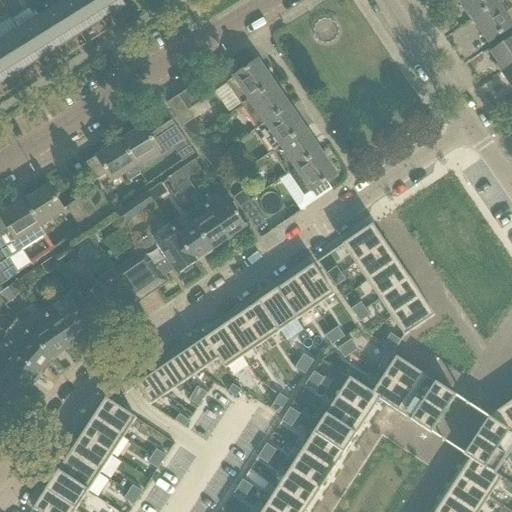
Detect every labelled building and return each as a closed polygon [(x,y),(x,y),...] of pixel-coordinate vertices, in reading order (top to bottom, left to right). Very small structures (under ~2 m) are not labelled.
[(33,0),(32,0),(26,4),(32,14),(39,9),(33,0)] [(65,0),(66,0),(61,3),(80,34),(101,22),(101,23),(102,22),(102,21),(88,0),(65,0)] [(88,0),(102,21),(122,8),(123,9),(124,9),(118,0),(88,0)] [(472,19),(472,20),(501,0),(460,0),(473,19),(472,19)] [(504,0),(501,0),(472,20),(473,20),(474,20),(489,41),(487,42),(488,43),(511,26),(511,24),(505,14),(511,10),(504,0)] [(61,3),(39,16),(59,48),(79,35),(80,36),(81,35),(80,34),(61,3)] [(39,16),(17,30),(38,62),(37,61),(58,48),(59,49),(60,49),(59,48),(39,16)] [(17,30),(0,40),(0,50),(15,75),(16,76),(17,75),(16,74),(36,62),(37,63),(38,62),(17,30)] [(498,64),(502,71),(511,64),(511,32),(507,36),(509,40),(492,50),(500,63),(498,64)] [(0,50),(0,84),(15,75),(0,50)] [(234,61),(177,97),(187,111),(204,100),(226,85),(241,106),(273,84),(272,84),(257,63),(259,62),(258,61),(253,64),(246,54),(235,62),(234,61)] [(511,64),(502,71),(511,86),(511,64)] [(273,84),(241,106),(257,128),(289,107),(289,106),(287,107),(273,85),(274,85),(273,84)] [(177,97),(166,104),(180,123),(192,140),(202,133),(194,121),(187,111),(177,97)] [(204,100),(187,111),(194,121),(211,109),(204,100)] [(289,107),(257,128),(273,151),(305,130),(304,129),(303,130),(288,108),(289,107)] [(120,142),(135,167),(160,152),(161,153),(172,146),(172,147),(182,162),(194,154),(184,140),(182,138),(171,121),(149,136),(144,127),(143,128),(144,129),(121,143),(120,142)] [(273,151),(273,152),(274,152),(289,174),(288,174),(320,153),(320,152),(319,153),(304,131),(305,130),(273,151)] [(96,158),(83,167),(94,183),(107,175),(112,182),(124,175),(128,182),(140,175),(135,167),(120,142),(119,142),(120,144),(98,158),(97,156),(96,157),(96,158)] [(208,145),(200,151),(207,162),(216,156),(208,145)] [(320,153),(288,174),(288,175),(290,174),(293,179),(304,196),(303,197),(304,198),(311,192),(336,176),(335,175),(334,175),(319,154),(320,153)] [(216,156),(207,162),(216,175),(225,169),(216,156)] [(193,161),(181,170),(187,179),(200,171),(194,162),(193,161)] [(181,170),(167,179),(173,189),(175,188),(187,179),(181,170)] [(160,184),(146,193),(153,203),(166,193),(160,184)] [(24,202),(40,228),(63,213),(58,204),(48,187),(46,188),(47,189),(25,203),(24,202)] [(96,188),(87,195),(102,218),(112,211),(96,188)] [(244,191),(233,199),(239,208),(250,200),(244,191)] [(146,193),(125,207),(134,219),(154,205),(153,203),(146,193)] [(87,195),(65,208),(81,232),(102,218),(87,195)] [(211,196),(203,201),(228,238),(236,233),(237,235),(243,230),(244,227),(245,227),(234,210),(228,202),(219,208),(211,196)] [(250,200),(239,208),(255,230),(266,223),(250,200)] [(195,209),(187,215),(194,225),(212,252),(221,245),(220,244),(228,238),(203,201),(194,207),(195,209)] [(1,218),(0,218),(0,247),(2,251),(3,250),(9,259),(22,251),(45,236),(40,228),(24,202),(23,203),(24,204),(2,218),(1,217),(0,217),(1,218)] [(177,219),(169,225),(195,263),(196,263),(195,261),(202,256),(203,258),(212,252),(194,225),(185,231),(177,219)] [(141,252),(112,273),(132,301),(134,303),(166,281),(162,276),(166,273),(165,272),(172,267),(178,275),(183,272),(184,273),(192,268),(191,266),(195,263),(169,225),(152,236),(149,233),(135,243),(141,252)] [(372,225),(341,246),(354,264),(384,243),(372,225)] [(87,235),(71,246),(78,257),(82,262),(98,251),(87,235)] [(384,243),(354,264),(366,282),(397,261),(384,243)] [(70,246),(53,257),(59,267),(61,269),(78,257),(71,246),(70,246)] [(2,251),(0,252),(0,269),(7,280),(18,273),(17,270),(12,263),(9,259),(3,250),(2,251)] [(9,259),(18,273),(30,265),(22,251),(9,259)] [(53,257),(40,266),(47,275),(59,267),(53,257)] [(397,261),(366,282),(379,300),(409,280),(397,261)] [(306,270),(295,278),(315,308),(334,296),(313,265),(306,270)] [(336,267),(326,274),(331,281),(340,274),(336,267)] [(34,270),(20,279),(26,288),(27,289),(40,280),(34,270)] [(92,277),(75,289),(101,327),(105,325),(107,326),(115,321),(114,319),(118,316),(115,311),(119,308),(120,310),(132,301),(112,273),(110,271),(95,281),(92,277)] [(340,274),(331,281),(335,287),(345,281),(340,274)] [(295,278),(276,290),(297,320),(315,308),(295,278)] [(9,287),(8,288),(14,297),(27,289),(26,288),(20,279),(9,287)] [(409,280),(379,300),(391,319),(422,298),(409,280)] [(14,297),(8,288),(0,293),(0,301),(4,308),(16,300),(14,297)] [(75,306),(66,312),(85,339),(94,333),(92,331),(100,326),(101,328),(101,327),(75,289),(67,294),(75,306)] [(276,290),(258,302),(279,333),(297,320),(276,290)] [(422,298),(391,319),(404,337),(434,316),(422,298)] [(58,300),(42,311),(67,348),(75,343),(76,345),(85,339),(66,312),(58,300)] [(258,302),(240,315),(261,345),(279,333),(258,302)] [(360,303),(351,310),(355,316),(365,310),(360,303)] [(365,310),(355,316),(359,323),(369,316),(365,310)] [(34,316),(21,325),(26,331),(31,336),(30,337),(51,359),(53,361),(61,355),(60,354),(67,348),(42,311),(34,316)] [(240,315),(222,327),(243,358),(261,345),(240,315)] [(0,343),(4,346),(4,347),(11,353),(40,376),(41,375),(52,362),(53,361),(51,359),(30,337),(31,336),(26,331),(21,325),(16,320),(5,334),(4,333),(0,329),(0,343)] [(222,327),(204,339),(218,360),(225,370),(243,358),(222,327)] [(338,327),(331,332),(337,342),(344,337),(338,327)] [(331,332),(324,336),(331,346),(337,342),(331,332)] [(390,334),(386,341),(395,347),(400,341),(390,334)] [(204,339),(187,351),(201,371),(218,360),(204,339)] [(350,340),(344,345),(351,355),(357,350),(350,340)] [(386,341),(381,348),(391,354),(395,347),(386,341)] [(344,345),(337,349),(344,359),(351,355),(344,345)] [(4,346),(0,351),(0,372),(28,391),(33,383),(35,384),(40,376),(11,353),(4,347),(4,346)] [(187,351),(170,362),(184,383),(201,371),(187,351)] [(303,355),(299,362),(309,368),(313,362),(303,355)] [(396,357),(383,376),(413,396),(425,377),(396,357)] [(157,371),(153,374),(167,394),(184,383),(170,362),(157,371)] [(299,362),(294,368),(304,375),(309,368),(299,362)] [(0,372),(0,396),(19,408),(25,400),(23,398),(28,391),(0,372)] [(313,372),(309,379),(319,386),(323,379),(313,372)] [(153,374),(136,385),(150,406),(167,394),(153,374)] [(372,394),(372,395),(379,399),(378,401),(401,415),(413,396),(383,376),(372,394)] [(425,377),(413,396),(443,415),(455,396),(425,377)] [(349,378),(336,398),(367,419),(378,401),(379,399),(372,395),(372,394),(349,378)] [(309,379),(305,386),(315,392),(319,386),(309,379)] [(232,385),(227,392),(236,398),(241,391),(232,385)] [(197,387),(193,394),(202,400),(207,394),(197,387)] [(193,394),(188,401),(198,407),(202,400),(193,394)] [(279,395),(274,402),(283,408),(288,400),(279,395)] [(0,419),(6,424),(11,416),(13,417),(19,408),(0,396),(0,419)] [(413,396),(401,415),(430,434),(443,415),(413,396)] [(336,398),(324,416),(355,437),(367,419),(336,398)] [(105,399),(93,417),(124,437),(136,419),(111,403),(105,399)] [(511,401),(500,410),(511,427),(511,401)] [(274,402),(269,409),(278,415),(283,408),(274,402)] [(289,408),(285,415),(295,422),(299,415),(289,408)] [(511,427),(500,410),(488,418),(511,433),(511,427)] [(179,415),(174,421),(184,428),(189,421),(179,415)] [(285,415),(281,422),(291,428),(295,422),(285,415)] [(324,416),(312,434),(343,455),(355,437),(324,416)] [(93,417),(81,436),(112,456),(124,437),(93,417)] [(511,433),(488,418),(476,437),(507,457),(511,449),(511,433)] [(0,438),(1,439),(7,431),(5,429),(8,425),(6,424),(0,419),(0,438)] [(312,434),(300,453),(331,473),(343,455),(312,434)] [(81,436),(69,454),(100,474),(112,456),(81,436)] [(476,437),(464,456),(469,460),(495,476),(507,457),(476,437)] [(266,445),(262,451),(271,458),(276,451),(266,445)] [(156,450),(151,456),(161,463),(166,456),(156,450)] [(262,451),(257,458),(267,464),(271,458),(262,451)] [(300,453),(288,471),(319,491),(331,473),(300,453)] [(69,454),(57,472),(88,493),(100,474),(69,454)] [(151,456),(147,463),(157,470),(161,463),(151,456)] [(469,460),(458,478),(488,498),(500,480),(495,476),(469,460)] [(288,471),(277,489),(307,509),(319,491),(288,471)] [(57,472),(45,491),(76,511),(88,493),(57,472)] [(458,478),(446,496),(470,511),(479,511),(488,498),(458,478)] [(242,481),(238,487),(248,494),(252,487),(242,481)] [(132,486),(128,493),(138,499),(142,492),(132,486)] [(238,487),(233,494),(243,500),(248,494),(238,487)] [(277,489),(265,507),(272,511),(305,511),(307,509),(277,489)] [(45,491),(33,509),(37,511),(74,511),(76,511),(45,491)] [(128,493),(123,499),(133,506),(138,499),(128,493)] [(470,511),(446,496),(435,511),(470,511)]
